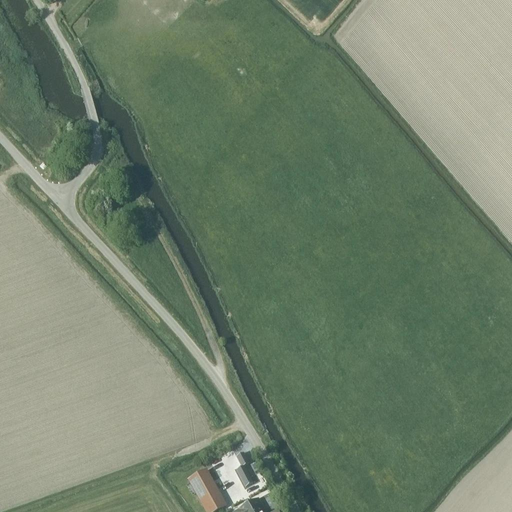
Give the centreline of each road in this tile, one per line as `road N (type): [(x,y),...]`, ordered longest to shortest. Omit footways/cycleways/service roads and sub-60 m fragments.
road 1 (unclassified): [(223,390),(60,201)]
road 2 (unclassified): [(223,390),(202,321),(118,167)]
road 3 (unclassified): [(60,201),(94,158),(96,141),(81,79),(36,0)]
road 4 (unclassified): [(295,511),(223,390)]
